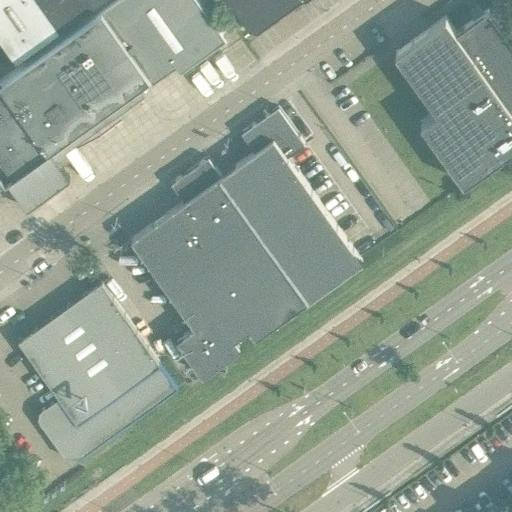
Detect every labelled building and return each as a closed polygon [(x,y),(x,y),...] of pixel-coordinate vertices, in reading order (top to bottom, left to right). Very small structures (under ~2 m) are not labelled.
[(59,26),(39,0),(0,0),(0,35),(16,57),(59,26)] [(180,67),(221,38),(226,34),(222,29),(213,16),(212,17),(200,0),(109,0),(2,77),(0,78),(0,180),(5,177),(13,171),(35,201),(68,177),(70,177),(60,163),(59,162),(47,145),(64,133),(108,101),(137,81),(144,76),(144,77),(149,73),(152,77),(175,61),(179,67),(180,67)] [(94,1),(93,0),(39,0),(59,26),(94,1)] [(230,0),(246,21),(245,21),(247,24),(248,25),(250,26),(252,27),(254,27),(256,27),(257,27),(259,26),(262,24),(262,23),(294,0),(230,0)] [(456,29),(445,14),(395,50),(437,109),(420,120),(463,181),(511,145),(511,40),(489,8),(486,8),(456,29)] [(254,149),(220,172),(220,173),(309,298),(310,297),(362,260),(287,154),(304,141),(278,105),(268,112),(266,112),(265,114),(266,117),(257,124),(255,121),(252,122),(251,124),(241,131),(254,149)] [(220,173),(220,172),(208,155),(204,157),(201,159),(198,162),(186,170),(188,173),(183,177),(181,174),(177,176),(175,178),(171,181),(183,199),(131,236),(193,324),(176,337),(202,374),(239,347),(233,338),(249,327),(255,336),(306,300),(310,298),(310,297),(309,298),(220,173)] [(101,279),(18,338),(58,395),(41,407),(42,408),(42,409),(41,419),(39,419),(39,420),(60,449),(65,456),(67,455),(76,456),(77,457),(89,449),(130,421),(178,386),(160,362),(101,279)] [(511,511),(511,501),(500,510),(498,508),(496,507),(494,507),(492,507),(490,508),(489,509),(487,511),(511,511)]
